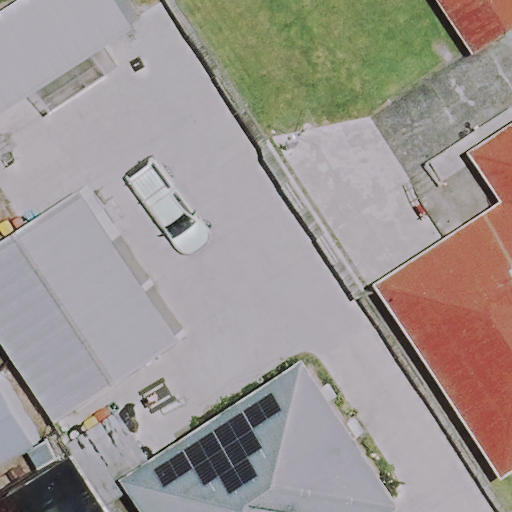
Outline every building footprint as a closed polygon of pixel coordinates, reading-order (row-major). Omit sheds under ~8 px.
[(511,29),(511,0),(451,0),(482,48),(511,29)] [(511,209),(395,279),(511,474),(511,473),(511,129),(484,146),(511,193),(511,209)] [(376,226),(333,157),(291,183),(335,252),(376,226)] [(186,336),(87,189),(0,248),(0,314),(68,415),(186,336)] [(378,511),(408,493),(321,357),(140,473),(164,511),(378,511)] [(0,466),(45,438),(2,369),(0,370),(0,466)] [(112,511),(83,458),(13,496),(21,511),(112,511)]
